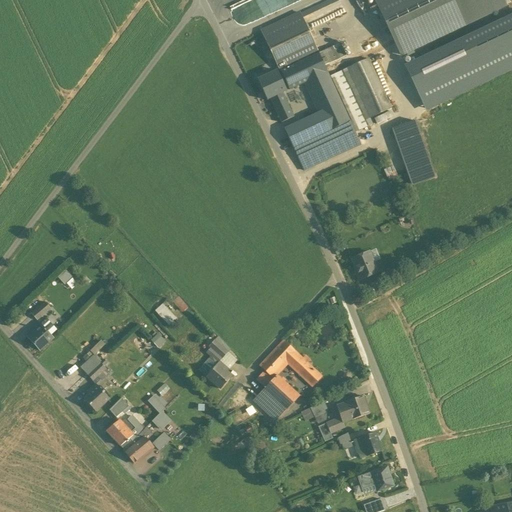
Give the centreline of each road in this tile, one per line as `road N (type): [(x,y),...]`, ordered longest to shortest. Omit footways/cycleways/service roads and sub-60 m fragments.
road 1 (unclassified): [(0,266),(203,2)]
road 2 (unclassified): [(338,278),(203,2)]
road 3 (unclassified): [(424,511),(338,278)]
road 4 (residential): [(131,469),(0,325)]
road 5 (residential): [(249,369),(338,278)]
